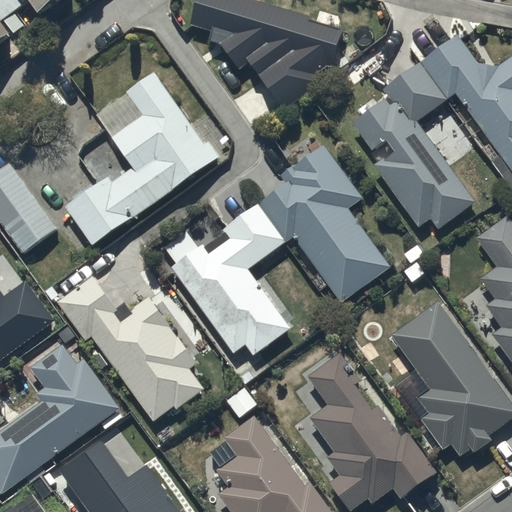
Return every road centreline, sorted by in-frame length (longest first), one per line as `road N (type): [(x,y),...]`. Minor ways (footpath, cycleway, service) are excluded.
road 1 (unknown): [(122,5),(250,179),(250,221),(229,242)]
road 2 (residential): [(130,0),(0,94)]
